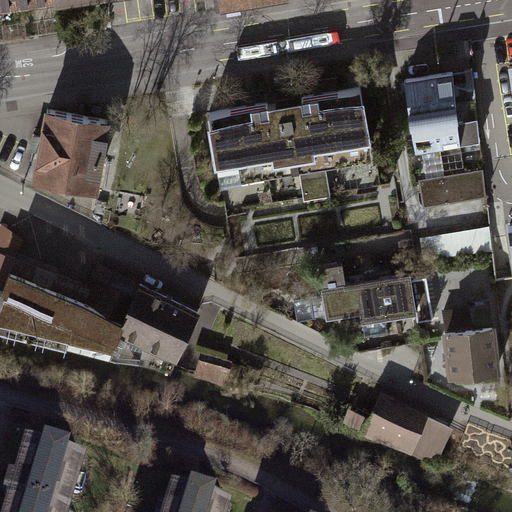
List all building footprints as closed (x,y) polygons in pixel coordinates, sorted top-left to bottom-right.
[(454,72),(407,80),(417,148),(462,141),(456,91),(454,72)] [(362,87),(318,94),(327,153),(372,146),(362,87)] [(476,89),(456,91),(462,141),(482,138),(476,89)] [(318,94),(264,103),(273,162),(306,156),(312,192),(333,189),(327,153),(318,94)] [(264,103),(210,111),(219,170),(273,162),(264,103)] [(37,176),(97,187),(109,120),(49,110),(45,135),(35,133),(32,148),(41,149),(37,176)] [(485,172),(423,182),(426,205),(487,194),(485,172)] [(0,229),(0,298),(11,270),(24,239),(2,224),(0,229)] [(490,226),(423,237),(426,258),(493,250),(490,226)] [(365,319),(417,311),(411,273),(347,282),(344,262),(321,265),(329,315),(364,310),(365,319)] [(0,316),(67,334),(81,297),(11,270),(0,298),(0,316)] [(122,325),(140,285),(113,271),(97,304),(81,297),(67,334),(66,339),(109,349),(122,325)] [(197,313),(140,285),(122,325),(178,352),(197,313)] [(492,305),(447,311),(455,376),(500,370),(492,305)] [(178,352),(122,325),(109,349),(172,365),(178,352)] [(229,367),(201,358),(196,372),(225,381),(229,367)] [(446,424),(382,394),(368,424),(432,454),(446,424)] [(31,445),(11,511),(68,511),(84,461),(31,445)] [(176,489),(169,511),(227,511),(230,505),(176,489)]
